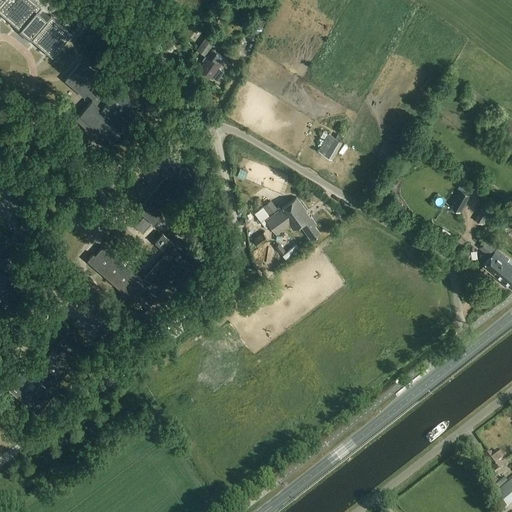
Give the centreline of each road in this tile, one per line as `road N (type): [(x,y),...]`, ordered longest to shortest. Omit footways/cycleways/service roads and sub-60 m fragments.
road 1 (unclassified): [(0,461),(228,288),(239,249),(215,122)]
road 2 (unclassified): [(475,345),(459,317),(450,264),(436,249),(215,122)]
road 3 (primary): [(262,511),(475,345)]
road 4 (unknown): [(215,132),(152,166),(56,160),(0,204)]
road 5 (unknown): [(0,212),(62,303),(77,312),(42,349),(0,360)]
road 6 (unclassified): [(357,511),(511,391)]
road 7 (unclassified): [(215,122),(102,0)]
